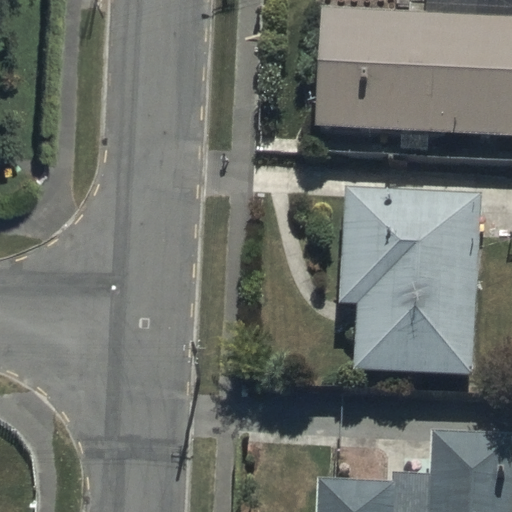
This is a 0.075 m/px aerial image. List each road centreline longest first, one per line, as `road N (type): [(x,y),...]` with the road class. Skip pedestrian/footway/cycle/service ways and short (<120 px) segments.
road 1 (residential): [(163,0),(144,327)]
road 2 (residential): [(144,327),(135,511)]
road 3 (residential): [(144,327),(0,321)]
